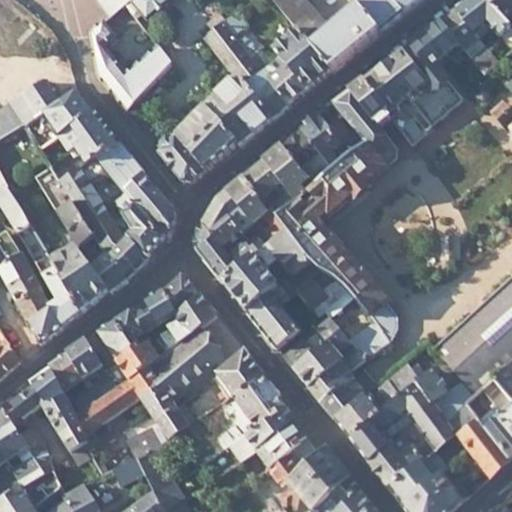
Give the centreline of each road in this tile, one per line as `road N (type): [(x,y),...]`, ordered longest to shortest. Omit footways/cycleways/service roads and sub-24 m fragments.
road 1 (residential): [(186,241),(193,200),(224,166),(435,0)]
road 2 (residential): [(395,511),(186,241)]
road 3 (residential): [(0,387),(186,241)]
